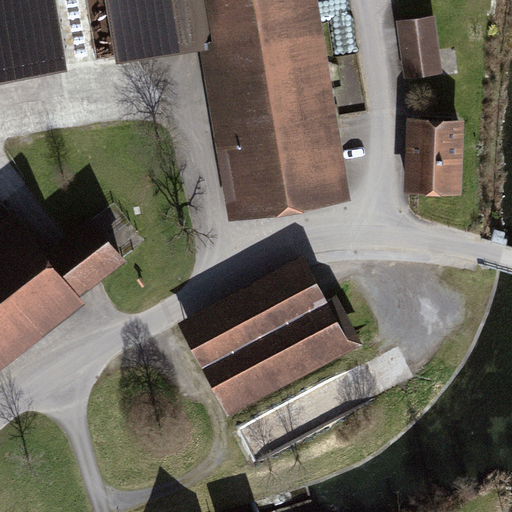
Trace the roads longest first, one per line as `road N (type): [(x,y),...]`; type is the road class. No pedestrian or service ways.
road 1 (unclassified): [(511,260),(399,239),(292,247),(63,369),(0,415)]
road 2 (track): [(399,239),(358,0)]
